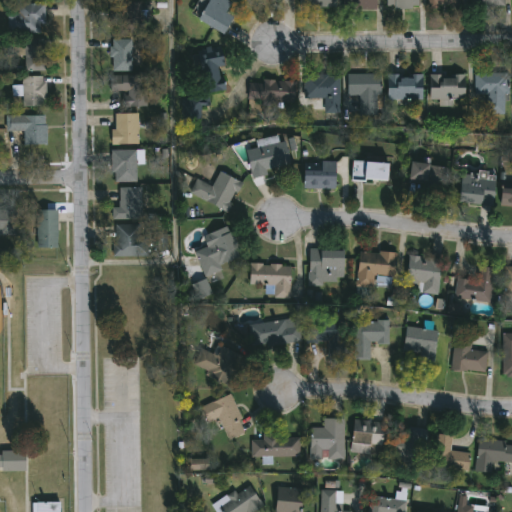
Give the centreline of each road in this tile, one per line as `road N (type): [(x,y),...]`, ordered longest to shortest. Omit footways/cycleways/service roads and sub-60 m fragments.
road 1 (residential): [(80,0),(85,511)]
road 2 (residential): [(273,46),(511,44)]
road 3 (residential): [(278,222),(355,222),(511,241)]
road 4 (residential): [(280,391),(511,411)]
